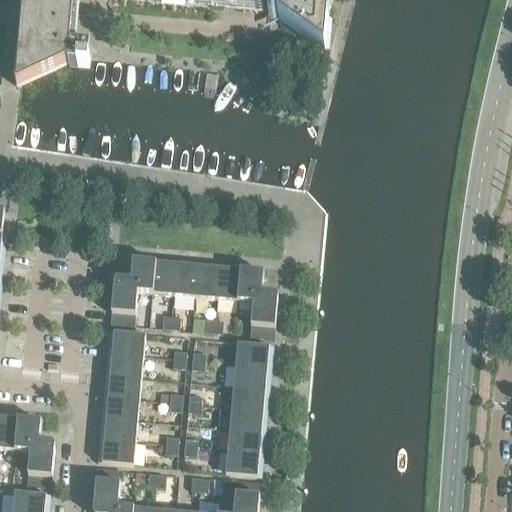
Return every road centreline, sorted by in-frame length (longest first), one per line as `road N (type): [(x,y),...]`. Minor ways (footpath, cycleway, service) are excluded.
road 1 (tertiary): [(452,511),(470,261),(498,102)]
road 2 (residential): [(255,34),(91,18),(91,0)]
road 3 (residential): [(494,511),(502,382),(511,370)]
road 4 (residential): [(74,511),(81,405),(69,397)]
